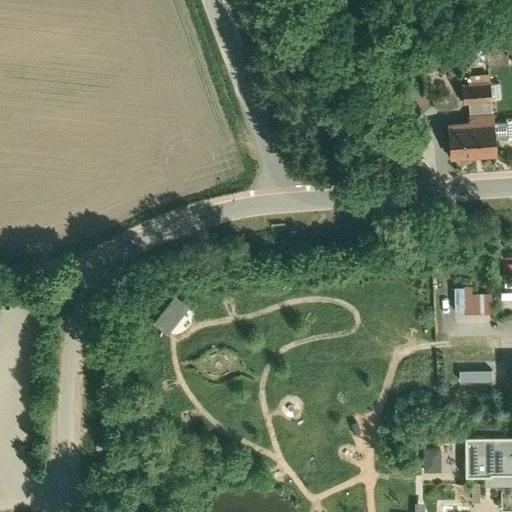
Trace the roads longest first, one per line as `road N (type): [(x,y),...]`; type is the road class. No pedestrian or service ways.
road 1 (unclassified): [(61,511),(63,397),(78,322),(90,276),(114,252)]
road 2 (residential): [(285,209),(511,186)]
road 3 (residential): [(285,209),(212,0)]
road 4 (residential): [(114,252),(214,219),(285,209)]
